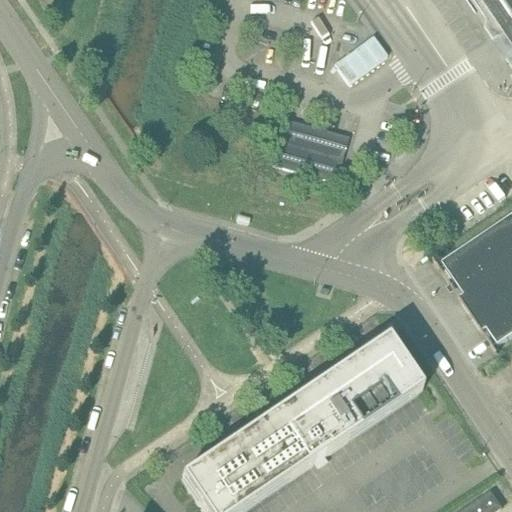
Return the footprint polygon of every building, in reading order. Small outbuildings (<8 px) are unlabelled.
[(511,0),(496,0),(511,23),(511,0)] [(372,39),(334,67),(349,87),(387,59),(372,39)] [(336,186),(348,139),(284,121),(271,168),(336,186)] [(464,298),(460,300),(434,263),(433,263),(496,356),(497,356),(483,334),(487,331),(498,348),(511,338),(511,217),(442,265),(464,298)] [(423,245),(430,255),(442,247),(436,237),(423,245)] [(296,404),(181,482),(200,511),(245,511),(421,393),(387,342),(296,404)] [(464,511),(498,511),(501,511),(490,495),(464,511)]
